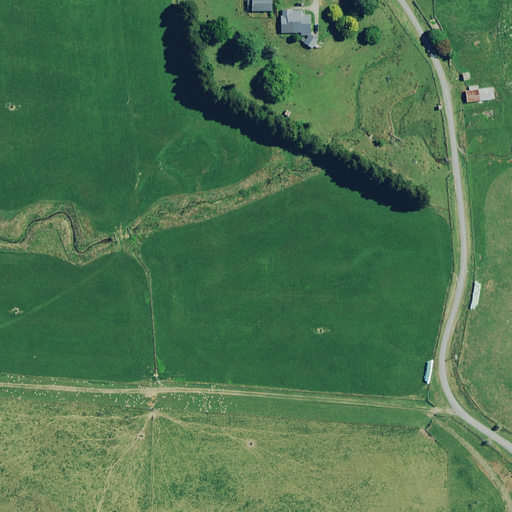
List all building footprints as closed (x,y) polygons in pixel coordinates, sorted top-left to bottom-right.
[(271,0),(251,0),(252,11),(272,11),(271,0)] [(302,11),(282,11),(282,16),(281,16),(281,33),(301,33),(301,35),(310,35),(310,15),(302,15),(302,11)] [(316,40),(308,35),(303,43),(311,48),(316,40)] [(470,79),(469,72),(462,74),(464,81),(470,79)] [(479,89),(478,85),(469,87),(469,91),(465,91),(466,103),(494,99),(493,88),(479,89)] [(387,345),(371,344),(370,359),(386,360),(387,345)] [(399,365),(390,364),(388,386),(402,387),(402,383),(409,384),(410,371),(399,370),(399,365)]
